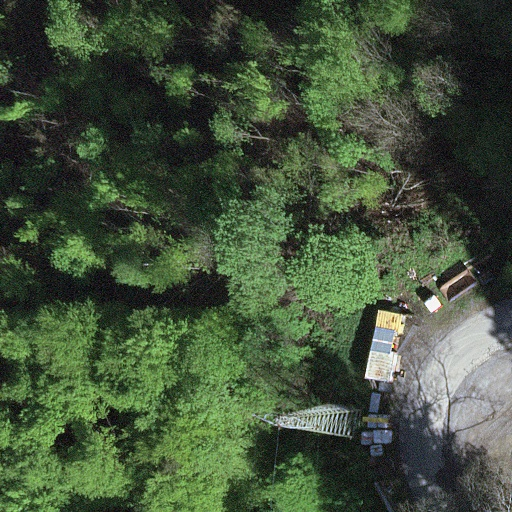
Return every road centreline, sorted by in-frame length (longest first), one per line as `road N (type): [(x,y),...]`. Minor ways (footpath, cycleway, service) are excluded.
road 1 (unclassified): [(450,511),(432,422),(434,382),(465,351),(511,335)]
road 2 (track): [(465,351),(485,266),(511,241)]
